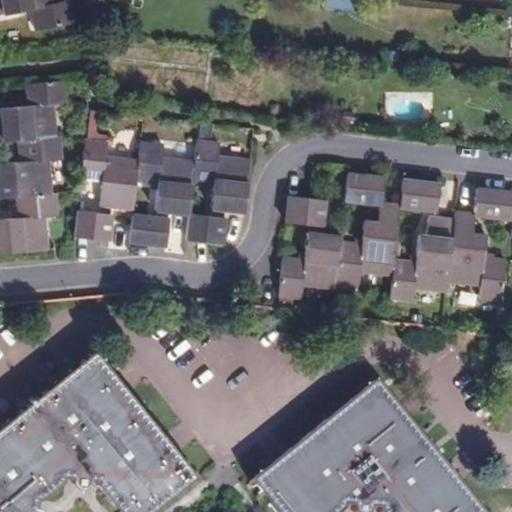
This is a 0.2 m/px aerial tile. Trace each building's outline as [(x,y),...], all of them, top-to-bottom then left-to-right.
[(55,10),(52,0),(0,0),(0,14),(3,14),(7,21),(31,16),(38,37),(73,30),(68,7),(55,10)] [(353,10),(353,0),(323,0),(323,8),(353,10)] [(66,105),(63,82),(28,85),(28,108),(1,112),(2,120),(0,120),(0,144),(20,142),(23,165),(0,167),(0,170),(1,180),(0,180),(0,202),(18,201),(22,226),(0,228),(0,260),(54,255),(50,223),(62,221),(59,195),(52,197),(48,163),(61,161),(59,138),(56,138),(53,106),(66,105)] [(189,216),(189,213),(193,178),(216,181),(215,209),(246,212),(252,158),(221,154),(221,142),(198,139),(195,159),(165,155),(164,144),(140,141),(138,161),(108,158),(109,146),(83,142),(81,179),(101,180),(99,206),(132,210),(137,181),(162,184),(159,213),(189,216)] [(385,196),(388,178),(353,174),(349,200),(376,204),(377,195),(385,196)] [(441,211),(445,185),(410,180),(407,205),(385,203),(382,223),(369,221),(366,242),(344,240),(343,237),(312,233),(308,260),(283,257),(279,294),(304,297),(305,286),(335,289),(337,281),(359,283),(361,271),(397,274),(394,297),(416,298),(418,288),(450,292),(451,284),(482,287),(482,299),(503,301),(508,261),(489,258),(491,236),(478,233),(480,215),(460,212),(460,222),(436,219),(434,236),(425,234),(421,262),(400,260),(408,207),(441,211)] [(511,219),(511,194),(481,190),(477,208),(487,209),(486,217),(511,219)] [(325,228),(327,203),(291,198),(288,224),(325,228)] [(109,241),(111,215),(77,210),(74,238),(109,241)] [(225,218),(189,213),(189,216),(188,240),(223,244),(225,218)] [(164,245),(167,219),(132,215),(128,242),(164,245)] [(161,511),(200,481),(98,356),(0,435),(0,511),(46,511),(41,508),(42,504),(45,504),(69,486),(68,481),(74,482),(78,489),(82,493),(90,492),(95,489),(97,483),(102,484),(102,490),(120,511),(161,511)] [(478,511),(375,383),(249,486),(270,511),(346,511),(347,510),(353,510),(353,511),(478,511)]
